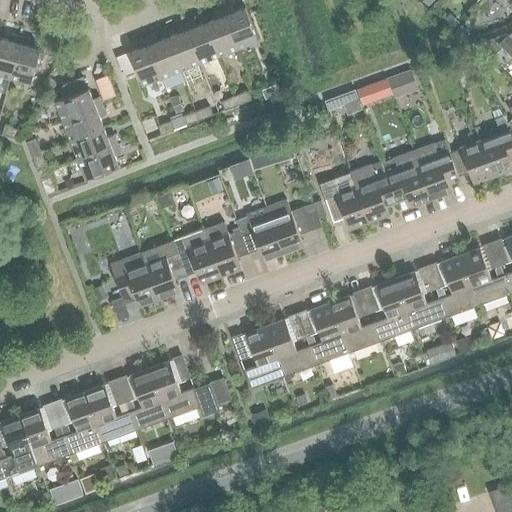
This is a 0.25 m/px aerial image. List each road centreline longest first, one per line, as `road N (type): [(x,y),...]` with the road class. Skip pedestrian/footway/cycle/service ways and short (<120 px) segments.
road 1 (residential): [(0,385),(511,201)]
road 2 (residential): [(44,0),(87,11),(108,27),(203,0)]
